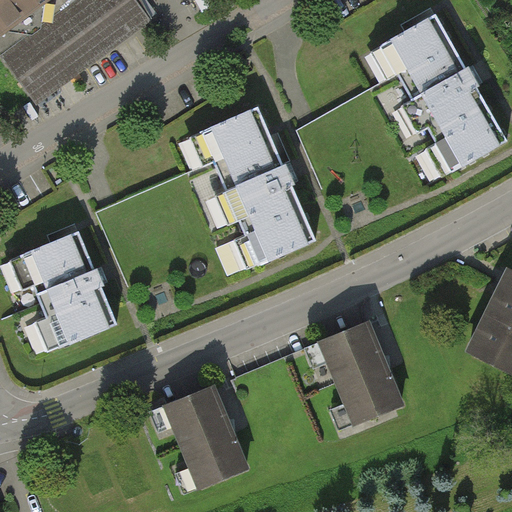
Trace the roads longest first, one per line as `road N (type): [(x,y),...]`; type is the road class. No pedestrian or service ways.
road 1 (residential): [(8,432),(321,306),(511,210)]
road 2 (residential): [(0,168),(275,0)]
